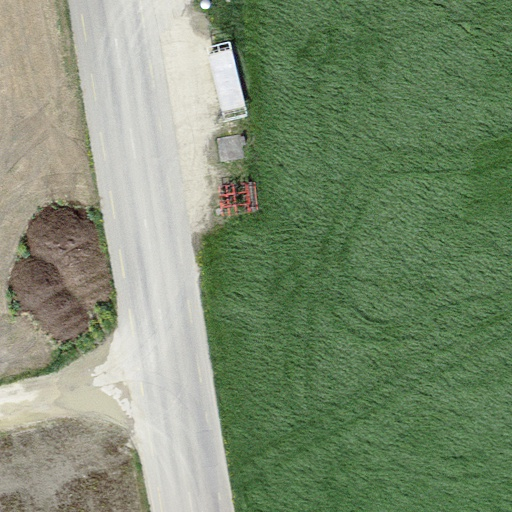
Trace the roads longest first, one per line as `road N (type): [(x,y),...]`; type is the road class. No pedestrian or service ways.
road 1 (motorway): [(511,14),(0,145)]
road 2 (motorway): [(0,276),(511,148)]
road 3 (tertiary): [(110,0),(192,511)]
road 4 (track): [(0,381),(164,338)]
